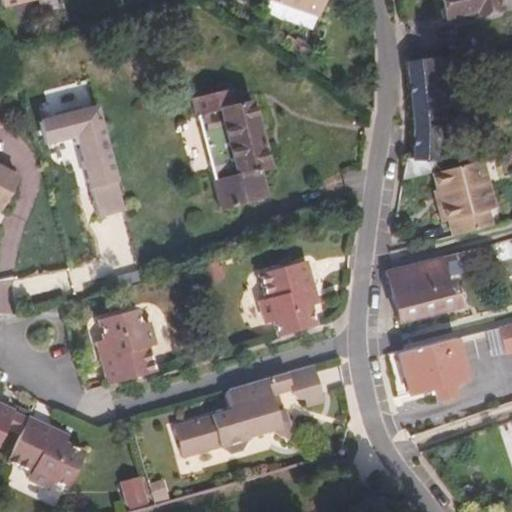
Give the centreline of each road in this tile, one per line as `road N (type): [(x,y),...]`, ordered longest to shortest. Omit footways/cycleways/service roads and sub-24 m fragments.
road 1 (residential): [(0,344),(91,413),(360,339)]
road 2 (residential): [(360,339),(386,123),(377,0)]
road 3 (residential): [(430,511),(377,435),(365,402),(360,339)]
road 4 (unknown): [(398,472),(511,411)]
